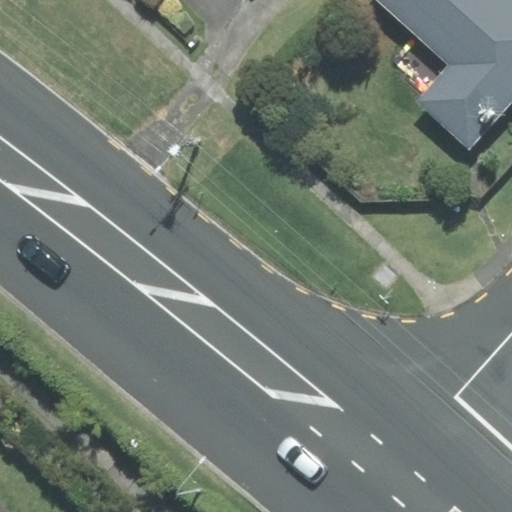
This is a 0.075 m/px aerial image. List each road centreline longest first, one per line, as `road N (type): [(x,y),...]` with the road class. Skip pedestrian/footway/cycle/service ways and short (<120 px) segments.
road 1 (secondary): [(0,160),(388,470)]
road 2 (residential): [(388,470),(511,335)]
